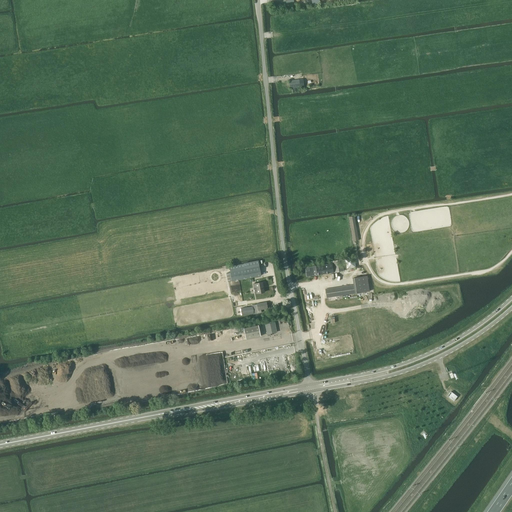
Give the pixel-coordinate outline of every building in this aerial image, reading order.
[(299,80),(289,81),(290,88),(300,87),(304,87),(303,79),(299,80)] [(353,241),(358,240),(355,216),(350,217),(353,241)] [(344,271),(342,260),(333,261),(334,272),(344,271)] [(261,275),(258,261),(229,267),(230,268),(230,272),(232,281),(261,275)] [(312,275),(314,275),(317,274),(317,275),(334,272),(332,263),(319,265),(311,267),(311,269),(305,270),(306,276),(312,275)] [(327,297),(370,291),(367,276),(354,278),(355,285),(325,289),(327,297)] [(264,292),(262,282),(253,284),(254,288),(255,294),(257,294),(264,292)] [(253,306),(241,308),(242,315),(254,313),(254,314),(262,312),(261,310),(268,308),(267,302),(257,304),(257,305),(253,306)] [(265,324),(268,336),(271,335),(270,333),(277,332),(275,322),(273,323),(273,320),(265,322),(265,324)] [(244,328),(246,339),(261,336),(258,325),(244,328)] [(197,341),(195,335),(188,338),(191,345),(200,342),(199,340),(197,341)] [(458,396),(451,391),(449,394),(448,396),(454,401),(458,396)]
